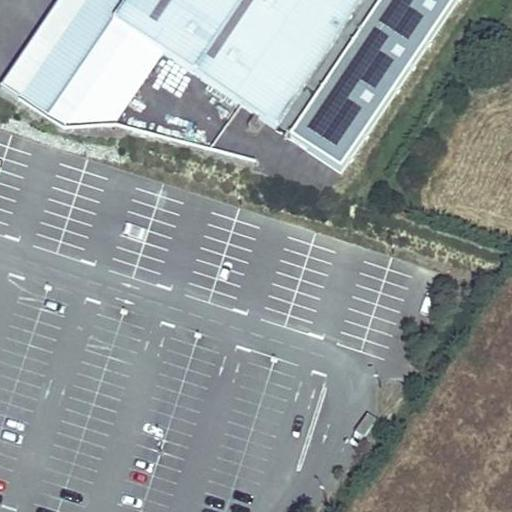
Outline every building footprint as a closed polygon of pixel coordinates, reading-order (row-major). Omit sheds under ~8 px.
[(61,0),(11,75),(1,90),(47,120),(114,20),(126,0),(61,0)] [(126,0),(114,20),(131,32),(277,130),(363,0),(126,0)] [(47,120),(64,132),(131,32),(114,20),(47,120)] [(0,183),(0,196),(10,200),(14,188),(0,183)] [(282,274),(278,286),(296,291),(299,280),(282,274)] [(47,482),(43,494),(80,505),(83,493),(47,482)]
